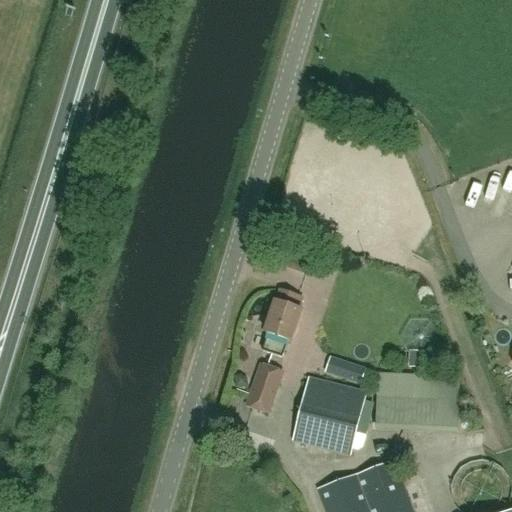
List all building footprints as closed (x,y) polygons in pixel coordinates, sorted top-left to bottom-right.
[(511,189),(499,180),(492,189),(509,201),(511,197),(511,189)] [(483,186),(476,195),(495,209),(502,199),(483,186)] [(478,215),(466,230),(486,246),(499,229),(480,214),(486,205),(467,191),(460,200),(478,215)] [(483,264),(488,278),(511,271),(511,266),(509,256),(483,264)] [(282,358),(288,342),(292,343),(302,311),(298,310),(302,298),(280,291),(276,303),(275,303),(265,335),(269,336),(263,352),(282,358)] [(363,385),(368,373),(337,360),(332,372),(363,385)] [(269,415),(280,383),(283,373),(261,366),(247,407),(269,415)] [(459,378),(378,374),(375,430),(457,434),(458,405),(459,378)] [(293,441),(351,456),(368,394),(309,379),(293,441)] [(412,511),(394,463),(319,491),(326,511),(412,511)]
